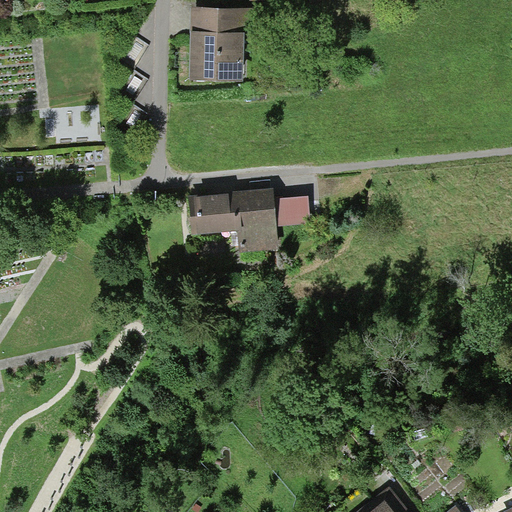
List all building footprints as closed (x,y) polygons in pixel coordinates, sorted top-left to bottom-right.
[(189,87),(245,87),(245,12),(189,12),(189,87)] [(276,205),(275,194),(191,201),(194,243),(242,239),(243,256),(280,253),(278,230),(276,205)] [(310,227),(308,202),(276,205),(278,230),(310,227)] [(410,511),(408,508),(401,511),(385,489),(357,511),(410,511)] [(463,511),(456,501),(441,511),(463,511)]
